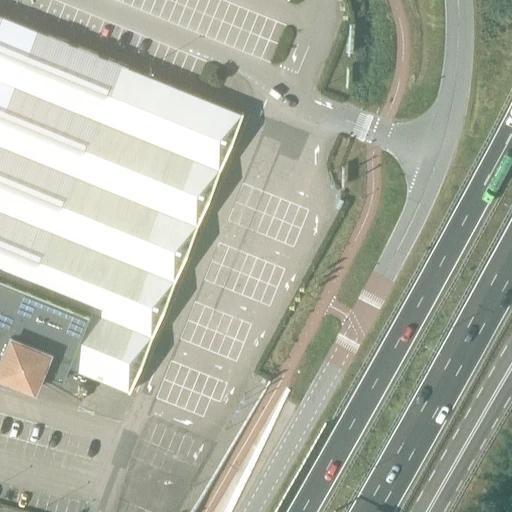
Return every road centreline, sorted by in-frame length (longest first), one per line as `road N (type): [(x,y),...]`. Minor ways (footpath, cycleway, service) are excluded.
road 1 (unclassified): [(250,511),(428,182),(455,74),(456,0)]
road 2 (primary): [(511,132),(302,511)]
road 3 (primary): [(371,511),(511,259)]
road 4 (primary): [(426,511),(511,364)]
